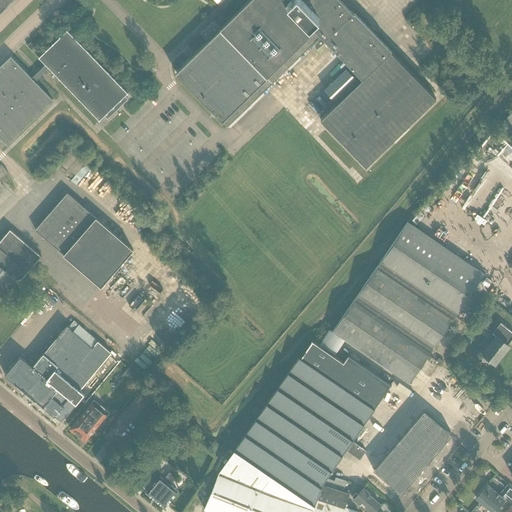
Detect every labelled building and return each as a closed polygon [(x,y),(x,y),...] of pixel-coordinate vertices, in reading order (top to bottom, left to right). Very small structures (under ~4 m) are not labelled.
[(0,0),(0,12),(12,0),(0,0)] [(251,0),(221,29),(214,20),(200,33),(208,41),(176,73),(229,126),(321,35),(364,78),(321,119),(367,166),(435,99),(391,52),(341,0),(251,0)] [(52,100),(35,82),(43,75),(49,69),(99,121),(104,116),(107,119),(128,99),(125,96),(128,93),(67,30),(38,58),(45,65),(39,71),(31,78),(11,57),(0,67),(0,137),(7,144),(52,100)] [(33,51),(36,48),(34,46),(31,43),(28,46),(33,51)] [(359,81),(347,68),(325,90),(337,102),(359,81)] [(511,131),(511,111),(501,122),(511,131)] [(71,180),(87,161),(72,148),(56,166),(71,180)] [(0,168),(0,178),(2,181),(10,174),(2,166),(0,168)] [(102,286),(134,249),(67,192),(36,229),(102,286)] [(410,383),(455,317),(484,273),(408,221),(378,265),(333,330),(410,383)] [(0,300),(18,280),(22,278),(42,255),(11,229),(0,241),(0,300)] [(507,345),(511,339),(511,332),(501,323),(493,333),(496,336),(483,354),(495,364),(509,346),(507,345)] [(20,356),(5,374),(61,421),(84,394),(80,390),(112,353),(79,324),(73,331),(67,326),(31,366),(20,356)] [(375,408),(374,408),(391,384),(348,355),(343,362),(313,341),(301,357),(299,356),(232,453),(228,450),(223,456),(228,459),(227,460),(218,473),(205,510),(210,511),(357,511),(344,507),(349,494),(343,492),(347,481),(335,477),(332,487),(323,484),(346,450),(360,459),(366,450),(353,441),(375,408)] [(128,390),(133,395),(144,381),(128,367),(122,375),(133,384),(128,390)] [(82,415),(70,429),(85,440),(105,416),(106,414),(92,403),(82,415)] [(424,410),(373,469),(401,493),(452,433),(424,410)] [(152,477),(155,480),(146,492),(164,507),(177,490),(170,484),(175,478),(169,473),(164,480),(159,476),(164,470),(155,462),(145,475),(150,479),(152,477)] [(511,500),(511,486),(509,483),(500,494),(488,484),(479,494),(480,494),(476,499),(491,511),(492,511),(496,508),(496,509),(505,499),(504,498),(506,495),(511,500)] [(370,511),(374,511),(381,504),(369,495),(370,493),(363,488),(358,494),(356,492),(351,497),(360,505),(361,504),(370,511)]
